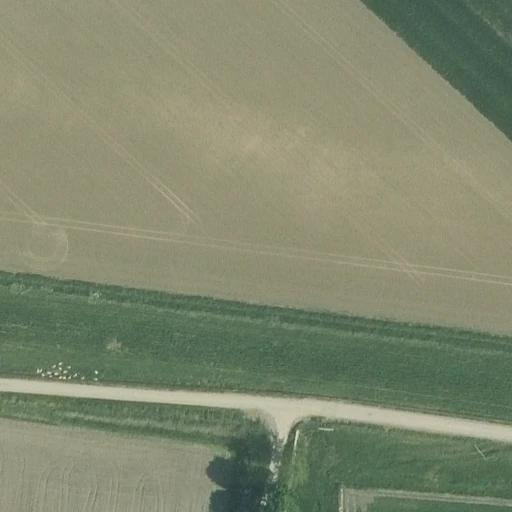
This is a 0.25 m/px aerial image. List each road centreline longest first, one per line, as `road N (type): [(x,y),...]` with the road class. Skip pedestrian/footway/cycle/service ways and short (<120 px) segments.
road 1 (unclassified): [(286,407),(0,385)]
road 2 (unclassified): [(511,434),(286,407)]
